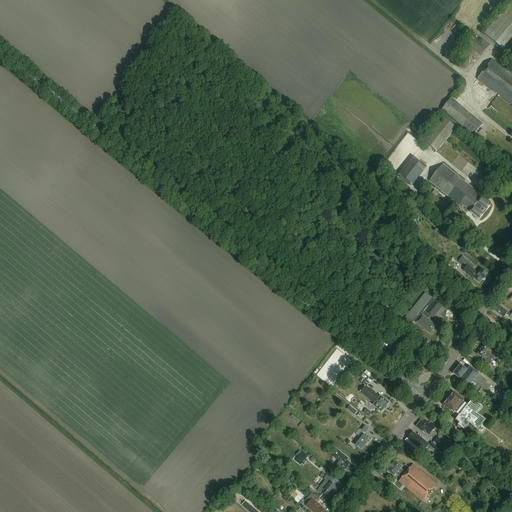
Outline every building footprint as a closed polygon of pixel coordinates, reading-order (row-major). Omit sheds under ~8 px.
[(508,54),(511,48),(511,0),(484,33),(508,54)] [(466,41),(482,54),(489,45),(483,39),(481,42),(472,34),(466,41)] [(511,73),(492,59),(477,79),(494,92),(494,91),(511,104),(511,73)] [(451,98),(441,110),(463,127),(473,136),(477,132),(479,133),(482,129),(480,127),(483,124),(472,115),(451,98)] [(424,142),(437,152),(456,128),(444,118),(424,142)] [(411,155),(397,177),(412,186),(421,173),(422,174),(427,165),(411,155)] [(479,220),(490,206),(481,199),(481,198),(477,195),(478,193),(443,164),(429,181),(461,208),(463,206),(470,212),(479,220)] [(414,234),(420,226),(417,224),(410,232),(414,234)] [(484,277),(486,274),(481,269),(477,273),(472,268),(474,266),(462,256),(458,260),(466,266),(463,270),(471,277),(472,276),(479,282),(482,279),(483,280),(485,278),(484,277)] [(436,320),(438,317),(445,309),(442,307),(434,300),(425,293),(405,318),(407,319),(406,320),(407,321),(408,322),(415,321),(417,322),(416,323),(430,334),(436,326),(428,319),(430,316),(433,318),(436,320)] [(508,312),(498,305),(494,310),(504,318),(505,316),(506,317),(507,315),(510,317),(511,315),(508,312)] [(484,345),(477,354),(481,358),(481,359),(486,363),(489,366),(496,357),(487,351),(489,348),(484,345)] [(486,392),(490,386),(486,383),(487,381),(479,375),(479,374),(470,367),(467,370),(460,365),(451,376),(458,381),(468,388),(473,382),(482,389),(482,388),(486,392)] [(381,413),(390,403),(381,396),(380,397),(365,386),(360,392),(374,404),(373,406),(381,413)] [(482,425),(485,420),(480,416),(479,416),(477,414),(482,407),(475,402),(474,403),(471,401),(467,406),(462,403),(463,401),(453,393),(443,406),(453,414),(454,412),(458,416),(455,420),(459,423),(457,425),(464,431),(469,424),(471,426),(477,431),(480,427),(480,428),(482,425)] [(354,414),(357,411),(350,405),(347,408),(354,414)] [(363,412),(368,417),(372,413),(367,408),(363,412)] [(429,435),(436,426),(431,422),(429,424),(424,419),(417,428),(425,434),(426,432),(429,435)] [(353,444),(357,447),(358,446),(361,449),(369,439),(363,435),(365,433),(368,429),(363,425),(360,429),(363,431),(353,444)] [(428,445),(429,445),(420,437),(421,436),(418,434),(417,435),(412,432),(405,441),(417,451),(417,450),(421,454),(428,445)] [(440,448),(446,442),(439,436),(432,443),(437,447),(438,446),(440,448)] [(437,447),(432,443),(431,442),(429,445),(428,445),(434,450),(437,447)] [(455,450),(451,447),(446,453),(450,456),(455,450)] [(347,476),(354,467),(349,463),(350,461),(338,451),(333,456),(340,461),(335,468),(339,471),(340,470),(347,476)] [(301,465),(308,456),(302,452),(295,460),(301,465)] [(395,462),(387,471),(394,477),(396,474),(402,479),(396,485),(401,488),(403,486),(422,502),(437,485),(412,465),(406,473),(401,469),(402,467),(395,462)] [(321,494),(322,492),(326,495),(328,493),(335,486),(331,483),(334,480),(327,475),(323,479),(325,480),(320,486),(321,487),(317,491),(321,494)] [(304,496),(296,490),(290,497),(298,504),(304,496)] [(312,511),(322,511),(324,510),(314,502),(317,499),(310,494),(304,501),(308,504),(306,506),(312,511)]
